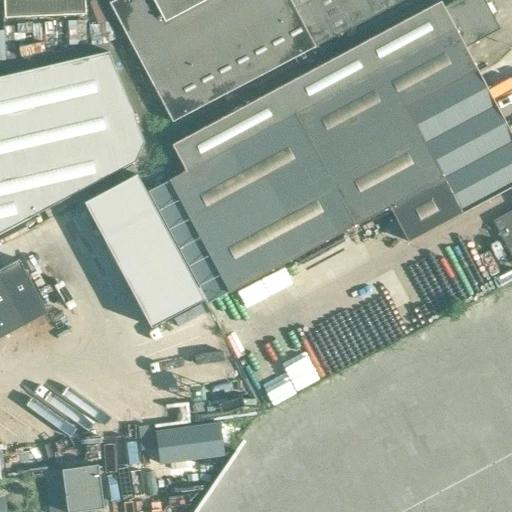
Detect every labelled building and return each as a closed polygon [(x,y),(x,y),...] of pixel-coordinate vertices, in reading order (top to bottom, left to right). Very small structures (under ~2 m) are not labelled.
[(3,0),(4,17),(85,13),(84,0),(3,0)] [(172,123),(403,0),(107,0),(109,4),(172,123)] [(500,29),(484,0),(456,0),(443,7),(439,1),(171,144),(185,170),(168,179),(228,293),(388,207),(407,241),(511,184),(511,136),(464,47),(500,29)] [(0,232),(135,160),(144,141),(108,51),(0,76),(0,232)] [(150,176),(94,197),(144,329),(201,308),(150,176)] [(511,209),(491,221),(511,261),(511,209)] [(18,258),(0,268),(0,337),(47,312),(18,258)] [(219,423),(155,431),(160,463),(223,455),(219,423)] [(0,475),(43,469),(41,456),(0,462),(0,475)] [(97,464),(62,469),(67,511),(72,511),(104,508),(97,464)]
